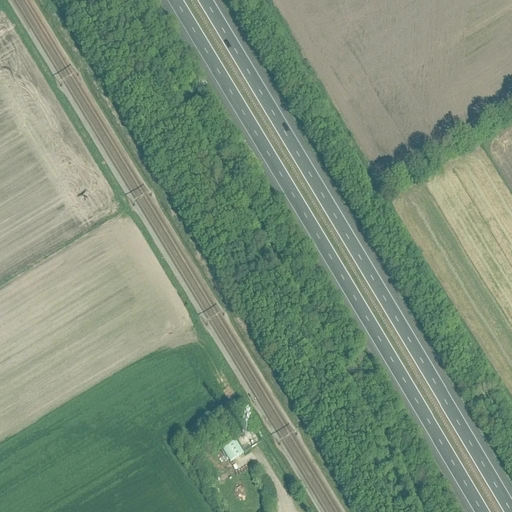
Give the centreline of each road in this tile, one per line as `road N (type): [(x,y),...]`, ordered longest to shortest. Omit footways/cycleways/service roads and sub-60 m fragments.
road 1 (motorway): [(508,511),(199,0)]
road 2 (motorway): [(170,0),(479,511)]
road 3 (track): [(421,511),(123,0)]
road 4 (track): [(254,0),(511,416)]
